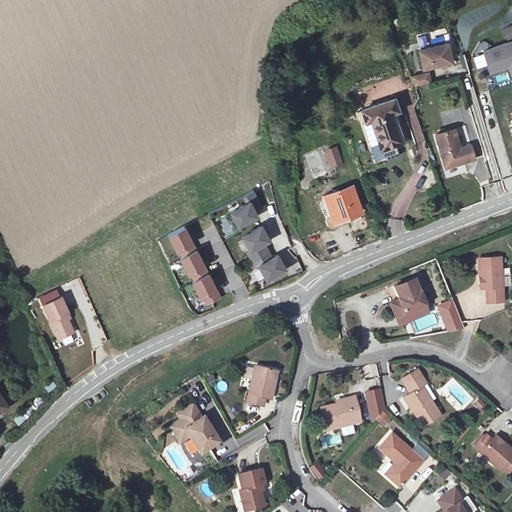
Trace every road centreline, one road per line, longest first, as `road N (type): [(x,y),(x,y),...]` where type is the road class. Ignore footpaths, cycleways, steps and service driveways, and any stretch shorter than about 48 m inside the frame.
road 1 (residential): [(0,474),(116,366),(239,308),(283,298)]
road 2 (residential): [(511,200),(331,270),(302,292)]
road 3 (residential): [(497,382),(428,356),(338,364),(308,350)]
road 4 (residential): [(333,511),(294,466),(287,433),(308,350)]
